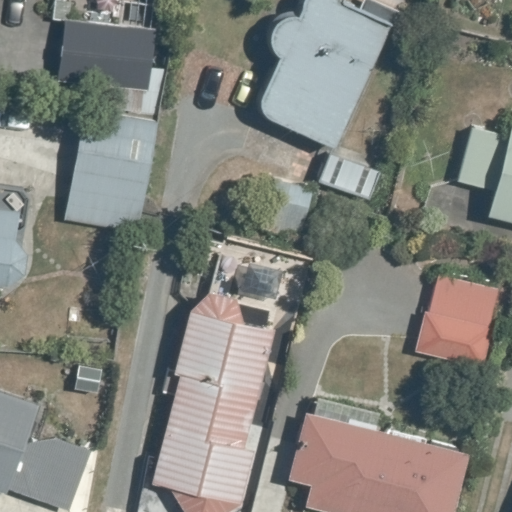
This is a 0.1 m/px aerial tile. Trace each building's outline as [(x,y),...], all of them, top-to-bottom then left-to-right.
[(152,60),(155,38),(159,0),(48,0),(46,17),(68,20),(65,50),(152,60)] [(297,0),(292,11),(288,11),(285,12),(281,13),(278,14),(275,17),(273,19),(271,22),(269,26),(268,29),(268,33),(268,36),(269,40),(270,43),(272,46),(274,49),(249,103),(325,138),(383,14),(352,0),(297,0)] [(158,121),(83,107),(62,216),(137,231),(158,121)] [(511,131),(470,120),(455,177),(495,187),(489,209),(511,214),(511,131)] [(379,161),(330,148),(322,178),(370,191),(379,161)] [(315,191),(279,180),(263,228),(299,240),(315,191)] [(0,279),(14,281),(20,206),(0,204),(0,279)] [(500,284),(433,269),(416,348),(482,363),(500,284)] [(194,278),(158,477),(183,511),(224,511),(242,500),(252,443),(245,441),(252,402),(259,403),(275,317),(254,314),(258,290),(194,278)] [(41,398),(0,384),(0,485),(68,509),(89,447),(31,427),(41,398)] [(450,511),(466,448),(303,407),(286,474),(312,481),(307,502),(348,511),(450,511)]
